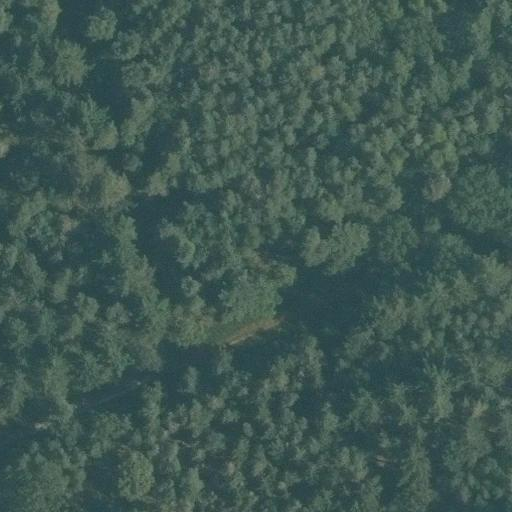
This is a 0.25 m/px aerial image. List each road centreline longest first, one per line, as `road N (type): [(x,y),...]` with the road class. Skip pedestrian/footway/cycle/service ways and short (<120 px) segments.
road 1 (track): [(0,447),(511,232)]
road 2 (track): [(56,0),(166,377)]
